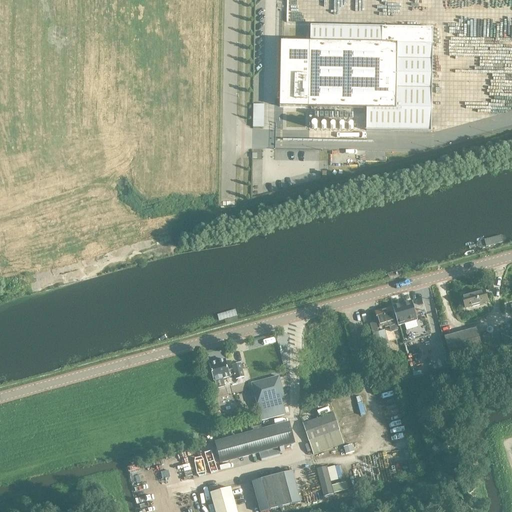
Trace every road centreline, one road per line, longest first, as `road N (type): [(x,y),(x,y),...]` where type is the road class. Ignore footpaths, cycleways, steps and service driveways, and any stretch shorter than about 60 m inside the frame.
road 1 (tertiary): [(0,398),(511,256)]
road 2 (unclassified): [(230,205),(233,0)]
